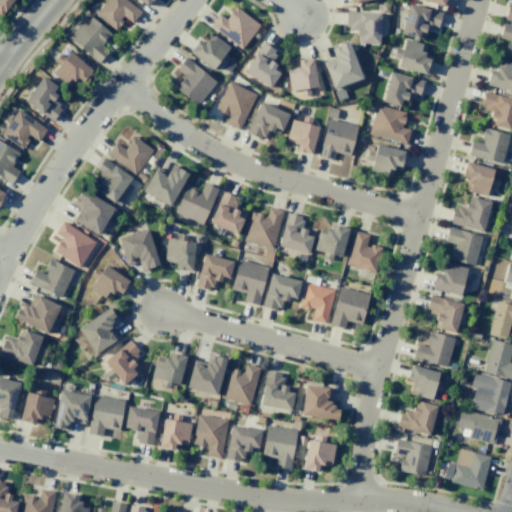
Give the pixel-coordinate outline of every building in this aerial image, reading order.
[(0,0),(0,17),(12,0),(0,0)] [(124,18),(130,23),(140,12),(125,0),(104,0),(94,14),(114,30),(124,18)] [(424,28),(435,31),(440,13),(408,4),(399,34),(421,40),(424,28)] [(259,25),(234,6),(224,19),(218,14),(209,25),(240,49),(259,25)] [(357,29),(356,43),(377,44),(379,13),(345,11),(344,29),(357,29)] [(100,46),(110,35),(87,14),(67,36),(97,63),(106,52),(100,46)] [(498,38),(507,40),(503,56),(511,58),(511,26),(502,24),(498,38)] [(212,69),(228,46),(209,34),(203,43),(197,39),(188,53),(212,69)] [(425,74),(429,59),(422,57),(426,45),(403,39),(400,52),(394,51),(392,57),(397,59),(395,67),(425,74)] [(270,87),(281,68),(269,62),(275,51),(260,42),(243,72),(270,87)] [(361,78),(347,43),(330,49),(333,58),(322,62),(332,89),(361,78)] [(56,63),(58,64),(50,74),(68,87),(75,78),(81,82),(91,69),(66,51),(56,63)] [(175,69),(181,74),(171,87),(197,105),(215,81),(183,58),(175,69)] [(288,91),(299,90),(300,95),(309,94),(308,88),(315,87),(312,58),(296,60),(297,67),(285,69),(288,91)] [(511,62),(498,60),(496,71),(488,69),(485,86),(511,90),(511,62)] [(423,80),(389,72),(381,101),(402,107),(405,95),(418,98),(423,80)] [(59,87),(40,76),(23,102),(52,121),(60,107),(50,100),(59,87)] [(255,94),(227,81),(215,109),(228,115),(224,124),(238,130),(255,94)] [(511,116),(511,98),(483,92),(480,108),(492,111),(488,125),(509,130),(511,116)] [(245,133),(261,140),(266,129),(278,134),(287,114),(259,101),(245,133)] [(405,113),(375,104),(367,134),(405,144),(409,130),(401,127),(405,113)] [(0,135),(21,148),(29,136),(37,141),(45,128),(15,110),(0,135)] [(317,156),(331,160),(334,151),(348,155),(356,126),(327,118),(317,156)] [(500,164),(508,134),(484,128),(480,143),(470,141),(466,155),(500,164)] [(113,142),(105,155),(135,174),(151,149),(131,136),(122,148),(113,142)] [(17,170),(11,167),(18,151),(0,143),(0,176),(11,182),(17,170)] [(367,150),(365,160),(371,161),(368,172),(390,177),(393,165),(400,167),(404,151),(375,144),(373,151),(367,150)] [(135,183),(103,159),(93,173),(102,180),(94,190),(117,207),(135,183)] [(492,168),(464,163),(461,177),(467,178),(464,191),(486,195),(487,186),(495,187),(496,178),(490,177),(492,168)] [(187,173),(171,164),(167,172),(155,166),(141,192),(169,206),(187,173)] [(217,189),(203,183),(200,190),(185,184),(173,213),(201,225),(217,189)] [(79,208),(72,221),(97,235),(113,208),(80,189),(71,204),(79,208)] [(236,234),(243,216),(232,211),(237,199),(221,192),(208,223),(236,234)] [(448,223),(481,232),(489,202),(468,196),(464,208),(453,205),(448,223)] [(250,211),(242,241),(272,249),(281,211),(267,207),(265,215),(250,211)] [(307,254),(312,234),(299,231),(302,217),(285,213),(277,246),(307,254)] [(78,267),(94,241),(61,221),(53,234),(60,238),(52,251),(78,267)] [(317,232),(313,250),(340,257),(347,228),(329,224),(327,235),(317,232)] [(157,265),(146,229),(117,238),(125,265),(137,262),(140,270),(157,265)] [(479,234),(446,229),(444,242),(452,243),(449,260),(475,264),(479,234)] [(367,234),(354,231),(345,265),(374,272),(380,248),(365,244),(367,234)] [(213,279),(226,282),(232,261),(202,254),(194,286),(210,290),(213,279)] [(28,283),(60,297),(72,270),(48,260),(42,273),(34,269),(28,283)] [(265,266),(236,260),(230,289),(244,292),(242,301),(257,305),(265,266)] [(459,295),(460,288),(467,289),(469,280),(463,279),(466,268),(444,263),(442,274),(434,273),(430,289),(459,295)] [(503,281),(511,283),(511,265),(506,264),(503,281)] [(128,279),(102,266),(89,290),(106,299),(110,291),(119,296),(128,279)] [(299,281),(269,273),(261,306),(278,310),(281,298),(294,301),(299,281)] [(297,307),(312,310),(310,320),(324,324),(333,290),(303,283),(297,307)] [(367,294),(338,287),(329,325),(343,328),(345,320),(360,324),(367,294)] [(27,306),(20,303),(13,318),(46,333),(58,305),(33,294),(27,306)] [(436,315),(433,328),(454,333),(461,303),(429,295),(425,313),(436,315)] [(505,338),(509,320),(511,321),(511,305),(496,301),(487,333),(505,338)] [(76,327),(92,354),(118,340),(110,326),(117,322),(109,308),(76,327)] [(40,336),(19,329),(15,341),(3,337),(0,346),(0,355),(31,365),(32,360),(41,363),(46,347),(37,345),(40,336)] [(445,367),(453,338),(428,331),(424,346),(415,344),(411,358),(445,367)] [(482,372),(510,379),(511,371),(511,363),(508,362),(511,345),(490,339),(482,372)] [(102,360),(120,385),(138,372),(130,360),(139,354),(130,340),(102,360)] [(177,385),(185,356),(169,352),(167,359),(155,356),(150,378),(177,385)] [(192,360),(185,388),(217,395),(225,358),(207,354),(205,363),(192,360)] [(258,367),(244,364),(242,372),(226,368),(219,398),(249,405),(258,367)] [(437,372),(409,365),(405,380),(411,382),(409,394),(430,399),(433,390),(439,391),(441,381),(436,380),(437,372)] [(282,373),(264,371),(260,406),(290,409),(292,392),(286,391),(286,386),(280,385),(282,373)] [(502,415),(508,381),(472,374),(470,387),(473,388),(469,409),(502,415)] [(0,417),(9,420),(18,383),(0,378),(0,417)] [(331,389),(304,384),(299,414),(336,420),(338,407),(329,406),(331,389)] [(18,420),(33,424),(34,418),(46,420),(52,399),(40,396),(42,390),(34,389),(33,394),(25,392),(18,420)] [(70,430),(71,422),(84,424),(88,395),(57,390),(52,428),(70,430)] [(101,436),(102,428),(118,430),(122,399),(92,395),(87,434),(101,436)] [(428,435),(435,406),(414,400),(411,412),(400,409),(396,427),(428,435)] [(134,442),(151,445),(156,411),(126,406),(123,428),(136,430),(134,442)] [(499,418),(458,410),(455,427),(462,429),(461,436),(494,443),(499,418)] [(162,418),(158,447),(172,449),(173,443),(186,445),(189,423),(179,422),(180,416),(171,414),(170,420),(162,418)] [(226,419),(196,414),(191,444),(206,447),(205,456),(219,458),(226,419)] [(223,458),(241,462),(243,450),(256,452),(260,430),(230,425),(223,458)] [(295,430),(265,425),(260,456),(275,458),(274,467),(289,469),(295,430)] [(398,471),(424,476),(429,445),(394,440),(392,454),(401,456),(398,471)] [(481,489),(489,456),(457,448),(454,464),(446,462),(442,480),(481,489)] [(0,511),(14,511),(16,499),(3,497),(5,483),(0,481),(0,511)] [(21,494),(18,511),(49,511),(52,491),(39,489),(38,497),(21,494)] [(85,511),(87,503),(76,501),(76,494),(60,492),(57,511),(85,511)] [(122,511),(124,503),(109,501),(108,510),(92,508),(91,511),(122,511)]
